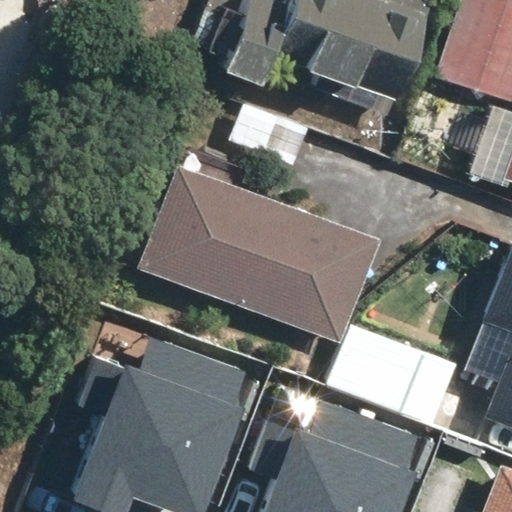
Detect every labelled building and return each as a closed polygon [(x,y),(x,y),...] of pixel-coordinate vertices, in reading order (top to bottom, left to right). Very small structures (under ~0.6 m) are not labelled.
[(424,0),(280,0),(280,2),(275,0),(239,0),(216,65),(256,80),(267,50),(389,96),(424,0)] [(511,0),(455,0),(431,73),(511,99),(511,0)] [(247,96),(230,135),(292,161),(308,122),(247,96)] [(511,136),(499,176),(511,180),(511,136)] [(373,235),(171,157),(130,259),(332,338),(373,235)] [(511,232),(506,230),(475,315),(511,329),(481,412),(511,423),(511,232)] [(420,348),(343,319),(320,381),(396,410),(420,348)] [(469,453),(384,421),(348,511),(475,511),(479,503),(453,494),(469,453)] [(237,511),(136,473),(120,511),(237,511)]
